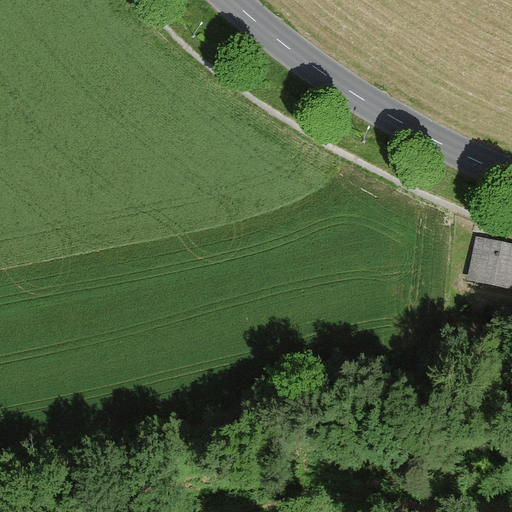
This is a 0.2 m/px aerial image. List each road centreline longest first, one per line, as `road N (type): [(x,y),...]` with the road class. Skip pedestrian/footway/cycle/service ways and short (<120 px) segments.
road 1 (track): [(511,493),(318,481),(230,486),(153,511)]
road 2 (secondary): [(233,0),(380,111),(511,177)]
